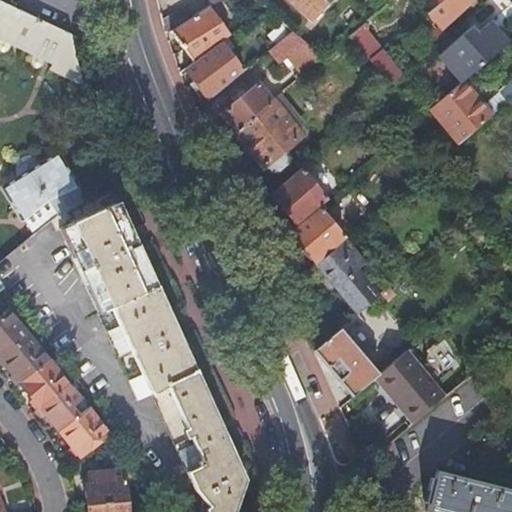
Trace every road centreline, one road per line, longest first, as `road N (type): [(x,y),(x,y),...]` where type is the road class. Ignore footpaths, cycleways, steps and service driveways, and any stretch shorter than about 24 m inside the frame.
road 1 (tertiary): [(317,511),(309,454),(216,248),(130,0)]
road 2 (residential): [(0,403),(43,464),(55,511)]
